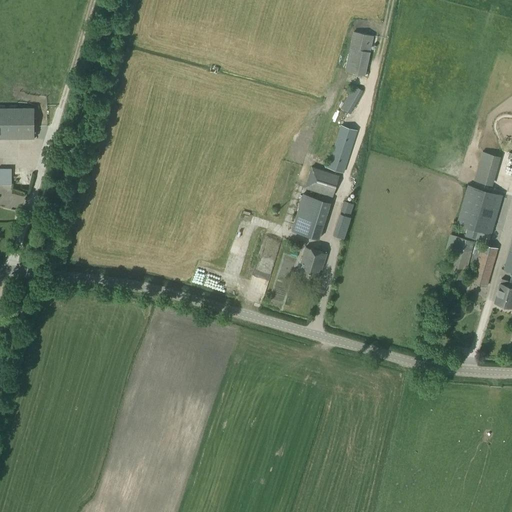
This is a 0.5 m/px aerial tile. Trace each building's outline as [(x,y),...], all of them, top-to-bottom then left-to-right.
[(344,71),(365,76),(370,52),(373,36),(353,32),(344,71)] [(363,91),(353,85),(340,108),(350,114),(363,91)] [(0,139),(34,139),(34,109),(0,108),(0,139)] [(357,131),(341,125),(327,168),(343,173),(357,131)] [(304,188),(332,197),(339,175),(311,167),(304,188)] [(0,184),(12,185),(12,169),(0,168),(0,184)] [(491,234),(502,195),(467,185),(456,224),(491,234)] [(319,240),(330,203),(302,193),(291,231),(319,240)] [(344,201),(333,235),(343,238),(344,238),(351,217),(349,217),(353,204),(352,203),(344,201)] [(474,241),(457,237),(449,265),(446,276),(463,281),(474,241)] [(486,287),(497,248),(476,243),(471,261),(476,262),(470,282),(486,287)] [(321,270),(326,253),(305,247),(300,263),(302,264),(299,275),(316,280),(319,269),(321,270)] [(258,257),(268,261),(272,252),(262,248),(258,257)] [(500,283),(494,303),(503,306),(511,308),(511,252),(511,253),(509,252),(504,270),(511,273),(509,281),(501,279),(500,283)] [(254,265),(265,268),(267,261),(255,259),(254,265)]
